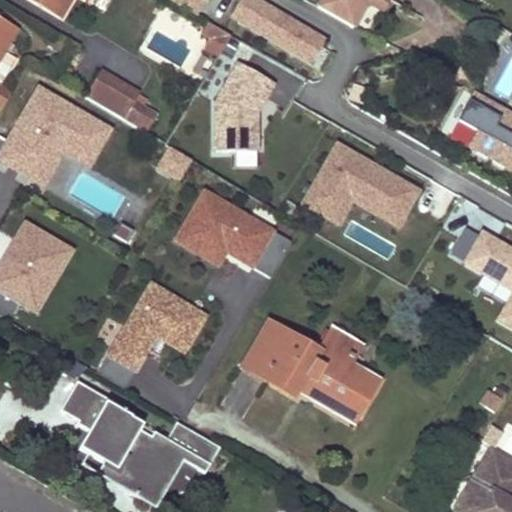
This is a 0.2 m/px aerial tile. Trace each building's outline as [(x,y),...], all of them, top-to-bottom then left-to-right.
[(27,0),(61,20),(72,0),(27,0)] [(204,1),(202,0),(171,0),(171,1),(196,16),(204,1)] [(324,44),(249,0),(241,0),(231,19),(311,65),(324,44)] [(321,0),(318,8),(354,28),(368,3),(378,8),(381,0),(321,0)] [(388,0),(381,0),(378,8),(383,11),(388,0)] [(0,57),(3,51),(17,28),(0,18),(0,57)] [(230,37),(207,23),(201,33),(210,39),(203,50),(217,58),(230,37)] [(16,59),(3,51),(0,57),(0,81),(3,83),(16,59)] [(273,84),(237,63),(215,103),(215,151),(255,152),(255,113),(273,84)] [(85,97),(124,119),(131,107),(139,94),(101,71),(85,97)] [(2,86),(0,89),(0,96),(7,101),(10,94),(2,86)] [(92,150),(105,128),(37,88),(6,141),(0,137),(0,162),(8,167),(10,163),(20,169),(18,173),(43,187),(53,168),(49,166),(67,135),(92,150)] [(511,116),(472,95),(457,122),(476,133),(468,149),(511,173),(511,116)] [(131,107),(124,119),(132,124),(139,112),(131,107)] [(155,170),(180,184),(192,161),(168,148),(155,170)] [(396,225),(414,193),(338,149),(306,205),(337,222),(350,198),(396,225)] [(270,278),(291,242),(205,191),(176,240),(199,253),(207,240),(242,261),(244,256),(254,262),(251,267),(270,278)] [(420,213),(412,228),(421,233),(429,218),(420,213)] [(53,282),(71,251),(23,224),(13,241),(18,244),(12,254),(7,251),(0,262),(0,317),(7,321),(17,304),(21,306),(39,274),(53,282)] [(511,330),(511,250),(481,233),(463,264),(511,292),(511,293),(496,321),(511,330)] [(204,318),(149,285),(97,375),(124,391),(140,364),(136,361),(140,354),(144,356),(155,337),(183,354),(204,318)] [(210,294),(224,302),(228,296),(214,287),(210,294)] [(247,315),(228,348),(247,359),(266,326),(247,315)] [(268,323),(266,326),(247,359),(243,366),(294,395),(300,387),(302,383),(311,388),(309,392),(343,413),(364,378),(345,367),(357,345),(331,330),(319,351),(268,323)] [(364,378),(343,413),(355,419),(375,384),(364,378)] [(76,381),(59,410),(77,421),(75,424),(88,431),(78,448),(102,463),(98,470),(131,489),(128,493),(139,499),(141,495),(152,502),(177,459),(203,474),(219,447),(176,422),(166,439),(153,431),(150,436),(139,430),(142,425),(142,424),(131,417),(131,416),(105,401),(107,399),(76,381)] [(302,383),(300,387),(309,392),(311,388),(302,383)] [(153,431),(142,425),(139,430),(150,436),(153,431)] [(511,511),(511,460),(491,448),(453,511),(454,511),(511,511)] [(186,499),(198,474),(183,466),(171,492),(186,499)]
